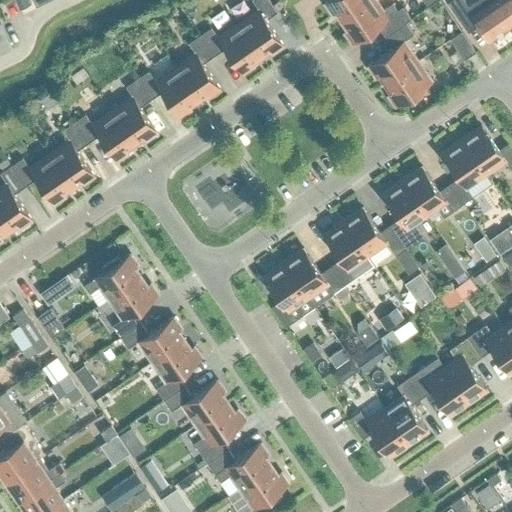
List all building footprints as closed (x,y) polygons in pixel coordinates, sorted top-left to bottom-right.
[(254,0),(260,7),(238,22),(259,52),(268,46),(271,50),(282,42),(266,18),(278,10),(270,0),(254,0)] [(342,16),(365,0),(324,0),(332,10),(336,7),(342,16)] [(376,0),(365,0),(342,16),(348,25),(344,28),(352,39),(376,23),(384,34),(406,19),(411,15),(402,3),(397,7),(392,0),(391,0),(381,7),(376,0)] [(476,22),(460,0),(448,0),(468,28),(476,22)] [(466,0),(460,0),(476,22),(479,21),(490,37),(509,24),(493,0),(471,0),(468,2),(466,0)] [(511,0),(493,0),(509,24),(511,21),(511,0)] [(406,19),(384,34),(391,45),(368,62),(375,73),(379,70),(385,79),(417,58),(403,37),(413,30),(406,19)] [(211,24),(199,32),(214,53),(225,45),(242,70),(253,62),(250,58),(259,52),(238,22),(219,35),(211,24)] [(0,50),(10,46),(0,23),(0,50)] [(464,56),(475,48),(461,27),(450,35),(464,56)] [(197,50),(175,65),(196,95),(205,89),(208,93),(219,85),(203,61),(214,53),(199,32),(189,39),(197,50)] [(417,58),(385,79),(392,88),(388,91),(396,102),(406,95),(409,98),(423,88),(421,85),(431,78),(417,58)] [(149,67),(136,76),(151,97),(162,89),(179,113),(190,105),(187,101),(196,95),(175,65),(156,78),(149,67)] [(133,94),(112,108),(133,139),(142,133),(145,136),(156,129),(140,104),(151,97),(136,76),(126,83),(133,94)] [(85,111),(74,119),(88,140),(99,132),(116,157),(127,149),(124,145),(133,139),(112,108),(93,122),(85,111)] [(88,140),(74,119),(63,127),(70,137),(49,152),(70,182),(79,176),(82,180),(93,172),(77,148),(88,140)] [(481,123),(461,136),(485,171),(504,157),(511,167),(511,166),(511,147),(508,141),(498,147),(481,123)] [(485,171),(461,136),(441,150),(458,175),(448,181),(462,201),(472,195),(465,184),(485,171)] [(70,182),(49,152),(30,165),(22,155),(11,163),(25,184),(36,176),(53,200),(64,192),(62,188),(70,182)] [(0,170),(7,181),(0,186),(0,214),(7,226),(16,219),(19,223),(31,216),(14,191),(25,184),(11,163),(0,170)] [(462,201),(448,181),(438,188),(421,164),(402,177),(425,212),(445,199),(452,209),(462,201)] [(425,212),(402,177),(382,191),(399,216),(389,222),(403,242),(413,235),(406,225),(425,212)] [(362,205),(342,218),(366,253),(386,239),(395,253),(405,246),(402,242),(403,242),(389,222),(379,229),(362,205)] [(366,253),(342,218),(323,232),(340,257),(330,263),(343,283),(354,276),(347,266),(366,253)] [(499,251),(511,242),(511,219),(488,236),(499,251)] [(453,275),(464,268),(445,241),(435,248),(453,275)] [(511,262),(511,245),(500,254),(508,266),(511,262)] [(343,283),(330,263),(320,270),(303,246),(283,259),(307,294),(326,280),(333,290),(343,283)] [(417,264),(405,246),(395,253),(407,271),(417,264)] [(109,295),(139,275),(133,266),(137,263),(129,252),(119,258),(116,255),(102,265),(104,268),(83,283),(89,291),(100,283),(109,295)] [(307,294),(283,259),(263,273),(280,297),(270,304),(284,324),(301,312),(294,302),(307,294)] [(145,284),(139,275),(109,295),(123,315),(112,323),(120,334),(140,320),(133,309),(157,292),(149,281),(145,284)] [(57,278),(40,290),(47,302),(65,289),(57,278)] [(343,283),(333,290),(339,298),(349,291),(343,283)] [(511,302),(508,306),(511,311),(511,317),(503,324),(511,336),(511,302)] [(377,315),(384,326),(402,314),(394,303),(380,313),(377,315)] [(22,306),(18,309),(12,313),(18,322),(24,318),(29,314),(22,306)] [(37,315),(51,335),(63,327),(50,306),(37,315)] [(18,322),(25,333),(31,342),(42,334),(36,326),(29,314),(24,318),(18,322)] [(140,320),(120,334),(128,346),(138,338),(152,358),(182,337),(176,329),(180,326),(172,314),(148,331),(140,320)] [(485,322),(467,334),(480,354),(491,346),(508,371),(511,368),(511,336),(503,324),(491,332),(485,322)] [(42,334),(31,342),(37,350),(48,343),(42,334)] [(455,356),(444,364),(468,399),(486,386),(469,361),(480,354),(467,334),(448,347),(455,356)] [(182,337),(152,358),(166,378),(155,386),(163,397),(184,383),(176,372),(200,355),(192,344),(189,346),(182,337)] [(328,355),(335,365),(349,355),(342,345),(328,355)] [(439,346),(423,358),(431,368),(447,356),(439,346)] [(354,358),(361,368),(375,359),(368,348),(354,358)] [(98,382),(84,362),(72,370),(87,390),(98,382)] [(418,367),(407,375),(421,395),(432,387),(449,412),(468,399),(444,364),(425,377),(418,367)] [(421,395),(407,375),(396,383),(403,393),(384,405),(408,440),(427,427),(410,402),(421,395)] [(70,376),(65,379),(60,383),(65,391),(76,384),(70,376)] [(184,383),(163,397),(171,408),(182,401),(196,421),(226,401),(220,392),(224,389),(216,377),(191,394),(184,383)] [(82,392),(76,384),(65,391),(71,400),(82,392)] [(226,401),(196,421),(204,433),(193,441),(206,460),(227,446),(220,435),(244,418),(236,407),(232,409),(226,401)] [(408,440),(384,405),(366,418),(359,408),(348,416),(362,436),(373,428),(390,453),(408,440)] [(106,439),(116,432),(110,423),(100,430),(106,439)] [(131,423),(119,431),(125,439),(137,431),(131,423)] [(116,432),(106,439),(112,447),(122,440),(116,432)] [(35,456),(22,436),(0,450),(0,467),(6,476),(35,456)] [(227,446),(206,460),(220,480),(231,472),(239,484),(269,463),(263,454),(267,452),(259,440),(235,457),(227,446)] [(39,453),(35,456),(6,476),(20,496),(60,469),(64,467),(59,459),(48,466),(39,453)] [(269,463),(239,484),(253,505),(263,498),(265,502),(280,491),(277,488),(287,481),(279,469),(275,472),(269,463)] [(65,476),(60,469),(20,496),(30,511),(39,511),(63,496),(54,484),(65,476)] [(145,485),(134,470),(101,493),(112,508),(145,485)] [(496,471),(486,478),(488,480),(490,484),(500,477),(496,471)] [(486,505),(499,497),(490,484),(488,480),(475,489),(486,505)] [(145,486),(135,493),(140,501),(151,494),(145,486)] [(460,494),(450,501),(455,508),(465,501),(460,494)] [(73,511),(63,496),(39,511),(73,511)] [(453,511),(448,503),(436,511),(437,511),(453,511)]
